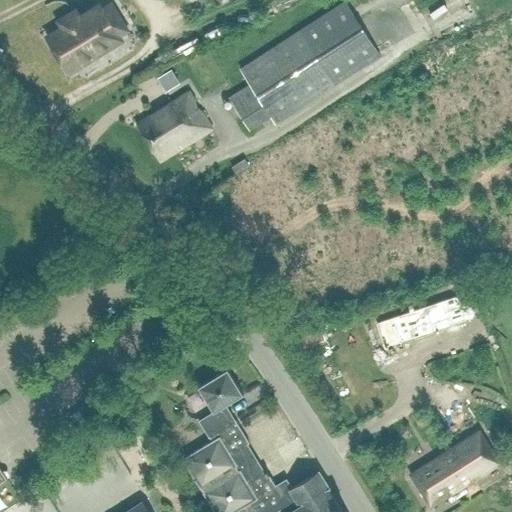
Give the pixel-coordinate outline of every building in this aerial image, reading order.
[(43,34),(67,75),(124,42),(121,37),(130,32),(112,1),(102,7),(98,0),(96,0),(79,11),(76,5),(53,19),(57,26),(43,34)] [(229,96),(250,129),(271,116),(275,123),(382,55),(348,1),(241,69),(250,83),(229,96)] [(160,160),(213,127),(190,90),(137,123),(160,160)] [(225,196),(221,191),(213,196),(216,202),(225,196)] [(450,291),(392,309),(402,339),(395,341),(402,361),(441,348),(431,316),(456,309),(450,291)] [(492,306),(477,307),(479,330),(494,329),(492,306)] [(213,410),(198,419),(200,422),(209,436),(210,436),(236,419),(227,405),(226,403),(243,393),(228,367),(198,385),(213,410)] [(283,511),(300,502),(291,486),(286,479),(276,485),(267,470),(265,471),(248,442),(250,442),(236,419),(210,436),(212,439),(182,457),(193,475),(215,511),(283,511)] [(415,478),(431,503),(499,460),(479,430),(439,456),(442,461),(415,478)] [(346,511),(321,469),(291,486),(300,502),(283,511),(346,511)] [(12,511),(27,511),(27,499),(12,500),(12,511)] [(150,511),(143,501),(125,511),(150,511)]
